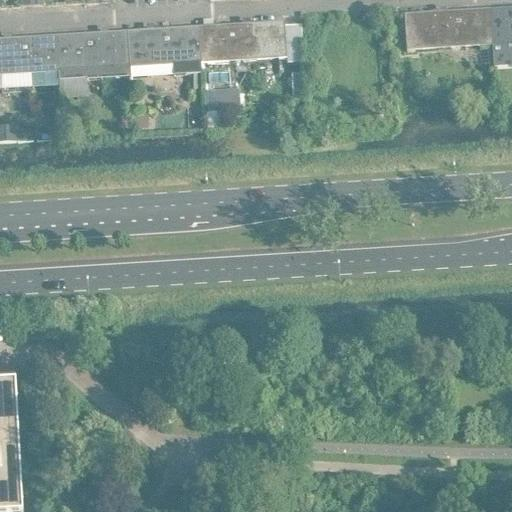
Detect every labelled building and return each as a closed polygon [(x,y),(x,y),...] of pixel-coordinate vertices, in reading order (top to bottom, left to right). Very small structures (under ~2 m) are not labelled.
[(511,7),(494,8),(496,45),(511,44),(511,7)] [(496,45),(494,8),(408,14),(410,50),(418,50),(418,48),(468,45),(468,47),(496,45)] [(288,21),(202,26),(204,63),(232,61),(232,59),(282,56),(282,58),(290,58),(288,21)] [(131,30),(133,65),(176,62),(176,64),(204,63),(202,26),(131,30)] [(60,34),(62,71),(90,69),(90,67),(133,65),(131,30),(60,34)] [(62,71),(60,34),(0,37),(0,72),(34,71),(34,73),(62,71)] [(205,74),(195,74),(196,90),(205,89),(205,74)] [(307,74),(295,75),(296,93),(309,92),(307,74)] [(226,90),(211,91),(212,112),(227,111),(226,90)] [(150,113),(137,114),(138,129),(151,128),(150,113)] [(21,127),(0,128),(0,144),(22,143),(21,127)] [(64,127),(52,128),(53,138),(64,138),(64,127)] [(0,511),(26,511),(19,381),(0,382),(0,511)]
